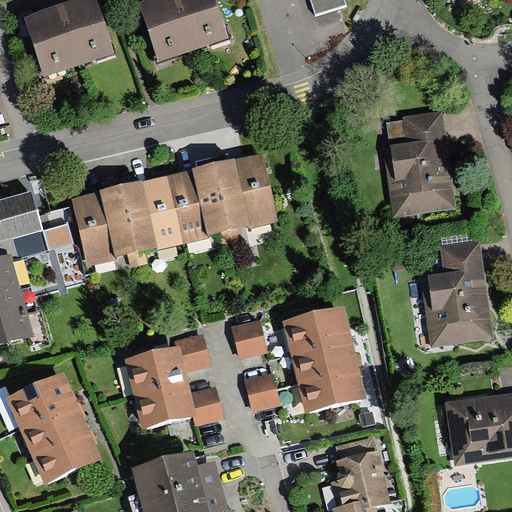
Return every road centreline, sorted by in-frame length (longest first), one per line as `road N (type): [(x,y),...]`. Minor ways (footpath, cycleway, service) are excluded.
road 1 (residential): [(0,166),(302,96),(371,46),(390,8)]
road 2 (residential): [(286,511),(267,449),(245,435),(217,326)]
road 3 (residential): [(478,54),(511,204)]
